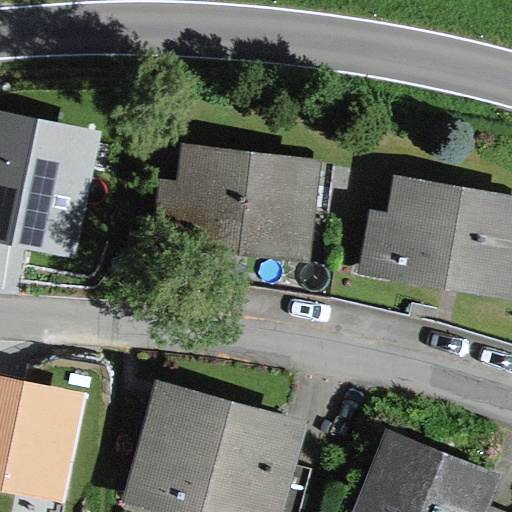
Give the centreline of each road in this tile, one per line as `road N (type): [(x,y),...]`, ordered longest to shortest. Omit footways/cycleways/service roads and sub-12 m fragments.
road 1 (tertiary): [(0,38),(209,26),(421,57),(511,83)]
road 2 (residential): [(511,372),(402,347),(0,314)]
